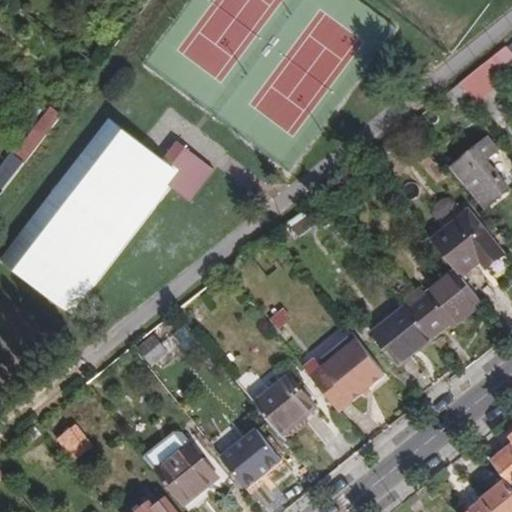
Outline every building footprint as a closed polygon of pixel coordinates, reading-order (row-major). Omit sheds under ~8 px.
[(469,94),(472,99),(491,84),(487,78),(511,57),(511,52),(507,46),(461,85),(469,94)] [(455,106),(469,94),(461,85),(447,97),(455,106)] [(62,115),(47,104),(11,152),(13,154),(25,164),(62,115)] [(216,170),(195,154),(191,159),(175,146),(164,158),(111,118),(2,260),(75,316),(173,188),(192,202),(216,170)] [(500,151),(490,139),(451,170),(486,212),(511,192),(486,162),(500,151)] [(191,159),(195,154),(179,142),(175,146),(191,159)] [(0,170),(0,188),(4,192),(25,164),(13,154),(0,170)] [(369,191),(378,184),(367,168),(357,175),(369,191)] [(457,272),(462,278),(480,263),(487,271),(505,257),(469,213),(434,242),(457,272)] [(454,327),(483,304),(462,278),(457,272),(428,295),(422,289),(405,303),(409,307),(433,339),(434,339),(453,325),(454,327)] [(397,366),(433,339),(409,307),(373,335),(397,366)] [(279,329),(291,320),(284,311),(272,321),(279,329)] [(324,370),(359,341),(351,332),(317,361),(324,370)] [(168,354),(154,337),(140,349),(153,366),(168,354)] [(340,413),(386,375),(359,341),(324,370),(313,380),(340,413)] [(256,404),(283,438),(318,411),(291,377),(256,404)] [(74,425),(58,438),(76,460),(92,447),(74,425)] [(223,459),(248,490),(282,463),(258,431),(223,459)] [(155,472),(187,511),(188,511),(230,478),(198,437),(186,447),(175,433),(144,458),(155,472)] [(511,452),(496,466),(508,481),(511,485),(511,452)] [(511,511),(511,485),(508,481),(470,511),(511,511)] [(176,511),(167,500),(154,511),(149,506),(141,511),(176,511)]
